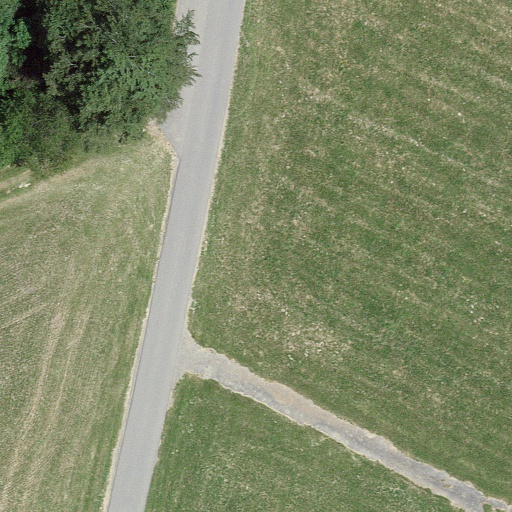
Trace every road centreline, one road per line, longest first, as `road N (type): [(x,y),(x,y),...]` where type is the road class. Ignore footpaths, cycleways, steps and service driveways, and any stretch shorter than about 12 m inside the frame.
road 1 (unclassified): [(125,511),(225,0)]
road 2 (track): [(160,340),(491,511)]
